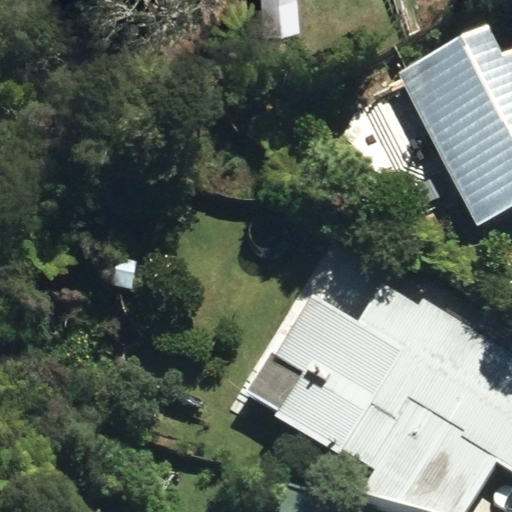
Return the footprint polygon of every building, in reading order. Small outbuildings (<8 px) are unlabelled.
[(439,36),(448,52),(469,41),(460,25),(439,36)] [(401,92),(480,245),(511,229),(511,71),(506,74),(491,46),(401,92)] [(112,298),(131,302),(137,274),(116,270),(112,298)] [(362,511),(481,511),(501,481),(511,488),(511,366),(427,313),(422,320),(386,299),(361,340),(316,312),(281,372),(307,388),(279,433),(342,472),(346,468),(376,488),(362,511)] [(295,511),(346,511),(299,500),(295,511)]
